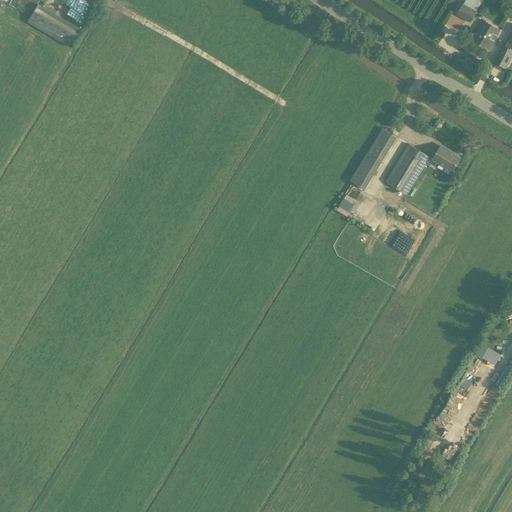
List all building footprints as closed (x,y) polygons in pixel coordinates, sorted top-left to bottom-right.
[(475,0),(465,0),(463,5),(463,4),(457,15),(470,22),(481,3),(475,0)] [(70,46),(81,27),(37,4),(26,23),(70,46)] [(489,51),(501,30),(483,20),(471,41),(489,51)] [(511,33),(508,41),(509,41),(506,47),(502,45),(494,62),(506,68),(511,55),(511,33)] [(383,128),(351,181),(364,190),(397,136),(383,128)] [(407,195),(427,162),(435,167),(438,162),(453,171),(461,158),(441,146),(433,159),(430,157),(409,144),(386,182),(407,195)] [(346,195),(340,207),(349,212),(355,200),(346,195)] [(347,217),(350,212),(340,207),(337,211),(347,217)] [(389,224),(380,242),(408,256),(423,226),(413,221),(407,233),(389,224)] [(496,364),(501,354),(483,343),(477,353),(496,364)]
